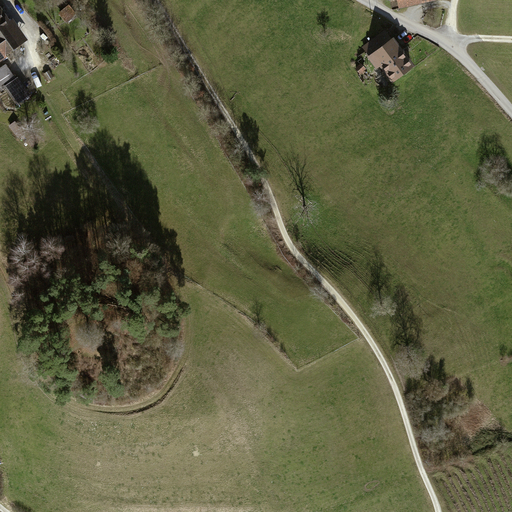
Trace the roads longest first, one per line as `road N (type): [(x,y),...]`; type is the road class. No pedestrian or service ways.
road 1 (track): [(155,0),(258,168),(287,238),(386,366),(438,511)]
road 2 (unclassified): [(511,111),(446,41),(363,0)]
